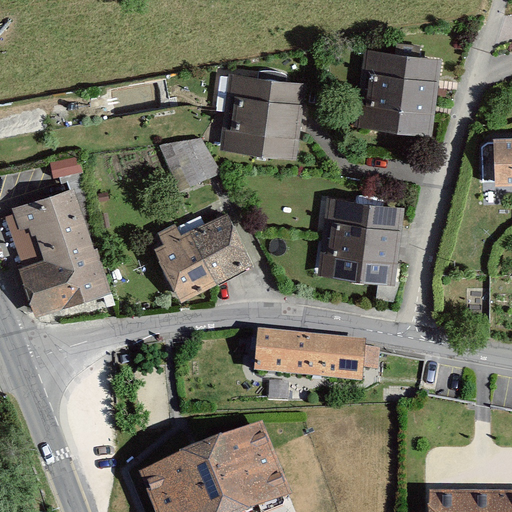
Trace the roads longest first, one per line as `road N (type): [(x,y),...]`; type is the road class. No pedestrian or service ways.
road 1 (residential): [(412,338),(301,318),(231,316),(152,325),(18,359)]
road 2 (residential): [(498,0),(432,224),(412,338)]
road 3 (tertiary): [(18,359),(77,511)]
